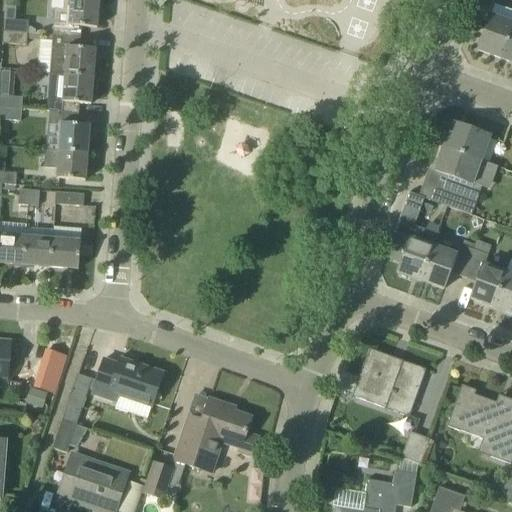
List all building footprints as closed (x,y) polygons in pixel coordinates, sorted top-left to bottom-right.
[(98,1),(87,0),(62,0),(61,10),(54,9),(52,36),(78,38),(79,27),(96,29),(98,1)] [(511,11),(494,5),(484,30),(477,51),(500,60),(511,28),(511,11)] [(3,31),(27,33),(28,22),(4,20),(3,31)] [(511,28),(500,60),(511,64),(511,28)] [(3,31),(1,44),(25,46),(27,33),(3,31)] [(97,77),(98,64),(93,64),(94,49),(78,48),(78,38),(52,36),(49,74),(50,74),(92,78),(92,76),(97,77)] [(91,91),(96,91),(97,78),(92,78),(50,74),(47,112),(78,115),(79,104),(90,105),(91,91)] [(0,96),(0,108),(21,110),(22,99),(0,96)] [(21,110),(0,108),(0,120),(20,122),(21,110)] [(442,147),(480,161),(489,137),(450,123),(442,147)] [(59,124),(57,151),(86,154),(88,126),(59,124)] [(448,193),(475,203),(481,188),(472,184),(480,161),(442,147),(433,171),(453,179),(448,193)] [(86,154),(57,151),(44,150),(43,169),(55,170),(55,178),(84,181),(86,154)] [(0,172),(0,185),(15,187),(16,174),(0,172)] [(17,206),(28,207),(29,191),(19,191),(17,206)] [(29,191),(28,207),(38,208),(39,192),(29,191)] [(475,203),(448,193),(443,207),(470,217),(475,203)] [(83,195),(63,194),(55,194),(54,206),(82,207),(83,195)] [(22,266),(50,268),(53,228),(53,230),(26,229),(25,238),(22,266)] [(53,228),(50,268),(77,270),(80,239),(80,230),(53,228)] [(396,234),(389,251),(387,257),(400,262),(396,274),(419,282),(432,247),(437,235),(425,230),(420,243),(396,234)] [(0,235),(0,264),(22,266),(25,238),(0,235)] [(462,278),(472,251),(456,246),(453,255),(432,247),(419,282),(442,290),(448,273),(462,278)] [(487,257),(472,251),(462,278),(475,283),(469,300),(492,308),(505,274),(483,266),(487,257)] [(511,276),(505,274),(492,308),(511,315),(511,276)] [(0,381),(6,382),(9,343),(0,341),(0,381)] [(370,404),(383,409),(408,418),(425,370),(400,362),(398,369),(365,357),(351,398),(370,404)] [(77,375),(61,421),(75,426),(87,391),(92,392),(91,395),(116,404),(114,409),(145,420),(162,373),(120,359),(118,365),(103,360),(95,381),(77,375)] [(343,373),(338,388),(352,393),(358,379),(343,373)] [(458,431),(483,440),(478,453),(508,465),(511,455),(511,401),(506,399),(502,409),(495,406),(495,404),(473,396),(474,392),(461,387),(446,426),(458,431)] [(252,457),(253,452),(258,438),(245,434),(250,418),(226,410),(227,406),(208,400),(202,417),(188,412),(181,435),(171,463),(173,464),(172,469),(152,463),(141,494),(162,502),(167,488),(171,489),(177,487),(183,466),(193,469),(212,475),(221,444),(239,449),(238,453),(252,457)] [(66,454),(72,435),(75,426),(61,421),(52,449),(66,454)] [(417,465),(420,466),(429,440),(409,433),(400,459),(417,465)] [(114,511),(128,475),(89,462),(70,456),(57,494),(76,500),(74,504),(98,511),(114,511)] [(334,504),(332,511),(393,511),(395,506),(410,509),(417,465),(400,459),(398,472),(394,471),(392,485),(365,481),(361,508),(334,504)] [(497,494),(511,499),(511,469),(507,468),(497,494)] [(438,488),(431,506),(428,511),(460,511),(459,511),(464,498),(438,488)]
